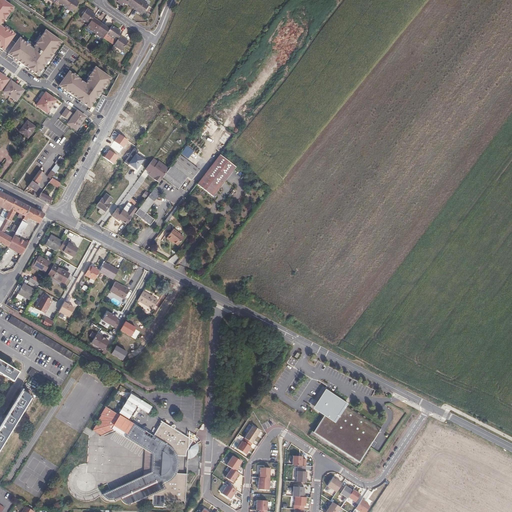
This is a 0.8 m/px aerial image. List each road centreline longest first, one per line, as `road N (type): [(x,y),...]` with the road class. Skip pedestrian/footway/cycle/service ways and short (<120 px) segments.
road 1 (tertiary): [(219,298),(429,406)]
road 2 (residential): [(219,298),(206,496)]
road 3 (tertiary): [(57,216),(219,298)]
road 4 (residential): [(57,216),(132,76)]
road 5 (residential): [(324,460),(365,485),(380,481),(429,406)]
road 6 (residential): [(243,511),(247,466),(273,432),(324,460)]
